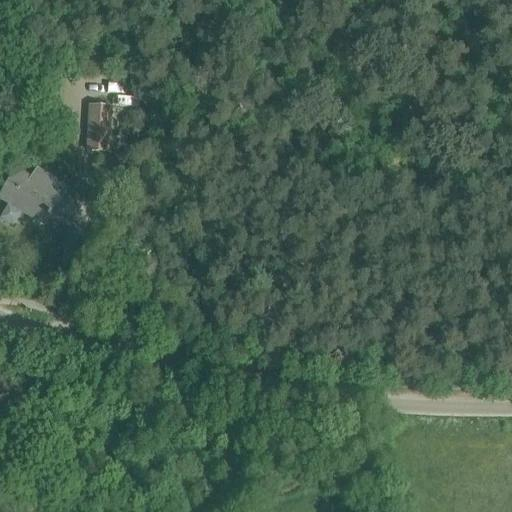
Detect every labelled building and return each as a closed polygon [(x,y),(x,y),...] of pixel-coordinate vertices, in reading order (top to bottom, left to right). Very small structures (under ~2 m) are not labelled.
[(112,107),(89,106),(87,153),(110,154),(112,107)] [(126,151),(117,156),(122,166),(132,161),(126,151)] [(0,197),(44,224),(48,217),(49,218),(50,217),(70,229),(81,210),(16,171),(0,197)] [(131,211),(105,212),(107,248),(118,247),(118,241),(130,241),(130,224),(142,223),(141,191),(130,192),(131,211)] [(89,261),(87,276),(108,279),(110,264),(89,261)]
